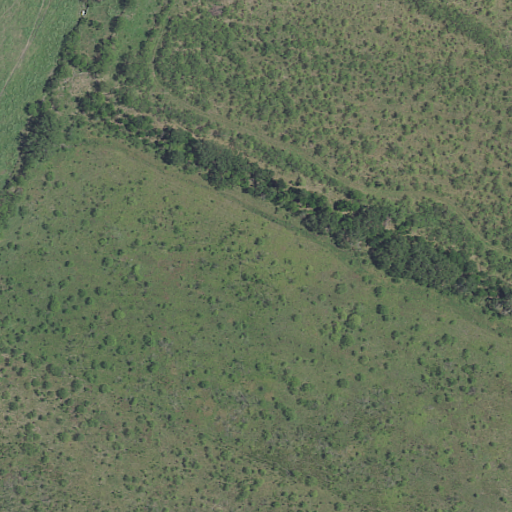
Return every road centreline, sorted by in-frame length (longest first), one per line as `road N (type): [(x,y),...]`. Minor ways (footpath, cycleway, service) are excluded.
road 1 (residential): [(50,511),(194,199),(285,100)]
road 2 (residential): [(511,379),(179,234)]
road 3 (residential): [(108,391),(384,511)]
road 4 (residential): [(285,100),(511,193)]
